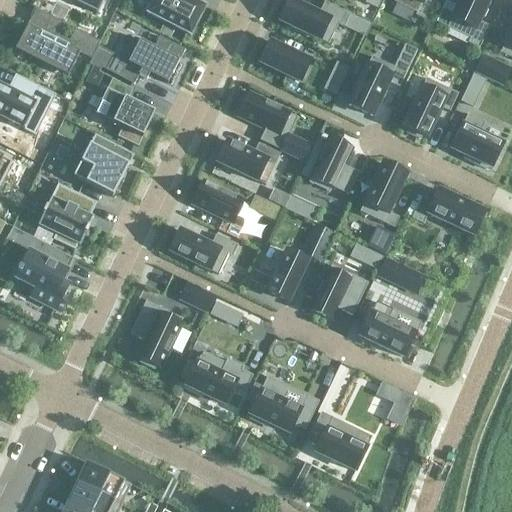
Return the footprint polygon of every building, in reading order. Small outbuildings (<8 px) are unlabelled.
[(67,0),(97,15),(104,0),(67,0)] [(189,0),(154,0),(147,15),(164,24),(158,35),(169,41),(175,29),(188,36),(191,37),(205,8),(189,0)] [(394,0),(393,3),(417,14),(416,16),(427,22),(437,0),(394,0)] [(446,0),(435,23),(447,29),(452,18),(460,0),(446,0)] [(460,0),(452,18),(447,29),(470,40),(468,44),(479,49),(490,28),(479,22),(489,0),(460,0)] [(290,1),(280,22),(329,46),(339,25),(344,28),(344,27),(350,16),(350,15),(325,3),(319,15),(290,1)] [(40,32),(48,16),(36,10),(28,27),(40,32)] [(100,49),(103,43),(76,30),(70,42),(59,36),(65,25),(48,16),(40,32),(28,27),(17,48),(70,74),(80,54),(94,61),(100,49)] [(363,22),(357,33),(365,37),(370,26),(363,22)] [(511,28),(505,43),(500,54),(511,59),(511,28)] [(173,74),(185,51),(181,49),(159,38),(154,48),(134,39),(124,60),(100,49),(94,61),(92,64),(131,84),(134,85),(139,76),(147,80),(150,75),(167,84),(172,74),(173,74)] [(270,43),(260,64),(284,75),(300,83),(310,62),(270,43)] [(394,68),(372,58),(349,106),(372,118),(389,82),(400,87),(417,51),(405,46),(394,68)] [(503,86),(511,71),(483,57),(475,73),(503,86)] [(337,65),(334,72),(345,77),(348,70),(337,65)] [(93,68),(85,84),(97,90),(103,76),(99,74),(100,71),(93,68)] [(9,90),(18,95),(25,81),(16,77),(9,90)] [(485,82),(474,77),(462,102),(473,107),(485,82)] [(154,114),(127,101),(130,95),(132,90),(129,88),(112,80),(95,116),(122,130),(118,138),(133,145),(138,148),(154,114)] [(346,80),(341,90),(349,94),(354,84),(346,80)] [(403,128),(408,130),(406,134),(420,140),(422,137),(426,139),(441,109),(449,113),(458,95),(426,80),(403,128)] [(56,97),(25,81),(18,95),(49,110),(56,97)] [(0,119),(35,137),(49,110),(9,90),(0,85),(0,119)] [(244,98),(237,112),(241,113),(239,118),(265,131),(260,142),(282,152),(289,138),(297,119),(289,115),(290,114),(261,100),(250,95),(248,99),(244,98)] [(399,101),(393,112),(401,116),(407,104),(399,101)] [(489,168),(491,169),(502,145),(479,134),(485,124),(468,116),(451,150),(475,161),(474,165),(488,171),(489,168)] [(129,153),(95,136),(73,178),(84,183),(112,198),(122,180),(125,174),(128,168),(133,159),(134,156),(129,153)] [(310,148),(289,138),(282,152),(303,162),(310,148)] [(311,179),(309,184),(329,194),(332,189),(333,190),(334,189),(348,196),(358,174),(344,167),(352,150),(328,139),(309,179),(311,179)] [(219,160),(217,163),(265,187),(275,166),(254,155),(227,143),(226,146),(222,144),(215,158),(219,160)] [(0,186),(15,158),(0,150),(0,186)] [(388,213),(406,176),(383,165),(360,213),(394,229),(399,219),(388,213)] [(204,182),(193,206),(223,221),(232,225),(243,201),(204,182)] [(79,247),(93,218),(90,217),(96,204),(78,195),(58,185),(38,227),(55,235),(53,241),(75,251),(77,246),(79,247)] [(274,190),(268,201),(284,209),(289,197),(274,190)] [(474,237),(485,213),(439,191),(433,203),(422,198),(412,220),(423,225),(428,215),(474,237)] [(255,199),(250,210),(258,213),(263,202),(255,199)] [(290,199),(284,210),(292,213),(297,202),(290,199)] [(332,235),(316,227),(303,255),(319,262),(332,235)] [(7,242),(13,245),(20,232),(14,229),(7,242)] [(384,254),(392,236),(378,230),(369,248),(384,254)] [(180,232),(170,253),(190,263),(218,276),(228,256),(232,258),(238,246),(216,236),(211,247),(180,232)] [(53,309),(55,311),(68,286),(62,283),(73,259),(71,258),(36,240),(16,279),(36,289),(31,298),(53,309)] [(356,247),(351,258),(376,270),(382,259),(374,255),(356,247)] [(307,263),(286,253),(273,281),(268,290),(267,292),(288,302),(307,263)] [(386,261),(378,277),(416,295),(424,279),(386,261)] [(327,270),(309,310),(332,321),(338,310),(352,317),(368,284),(331,267),(329,271),(327,270)] [(273,281),(254,272),(249,281),(268,290),(273,281)] [(178,299),(188,304),(196,289),(185,284),(178,299)] [(215,298),(196,289),(188,304),(207,313),(215,298)] [(161,369),(182,325),(180,324),(182,320),(146,303),(130,335),(145,342),(137,358),(142,360),(140,364),(154,370),(156,367),(161,369)] [(360,338),(403,359),(415,335),(387,322),(392,311),(376,303),(360,338)] [(211,315),(218,319),(223,308),(216,304),(211,315)] [(242,317),(223,308),(218,319),(237,328),(242,317)] [(197,364),(220,375),(226,363),(202,352),(197,364)] [(197,364),(186,387),(225,406),(235,386),(245,391),(252,377),(242,372),(243,368),(227,360),(226,363),(220,375),(197,364)] [(315,410),(304,404),(307,397),(267,378),(249,415),(251,416),(250,420),(264,426),(265,423),(289,434),(293,426),(305,432),(315,410)] [(400,428),(413,399),(381,384),(376,396),(393,403),(385,420),(400,428)] [(321,414),(307,443),(318,448),(315,453),(355,472),(371,438),(321,414)] [(131,486),(89,465),(88,466),(78,485),(121,507),(122,506),(131,486)] [(119,511),(121,507),(78,485),(77,487),(78,487),(69,505),(83,511),(119,511)]
